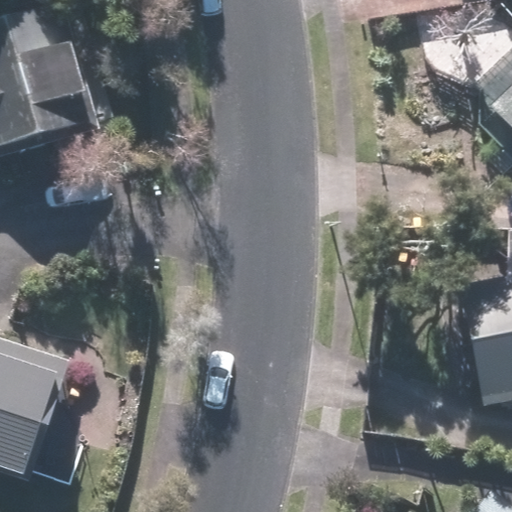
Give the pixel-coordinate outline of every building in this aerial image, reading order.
[(0,165),(89,140),(49,1),(0,15),(0,165)] [(511,105),(492,125),(511,145),(511,105)] [(511,404),(511,281),(454,293),(478,411),(511,404)] [(61,363),(0,344),(0,484),(21,491),(61,363)] [(502,511),(481,496),(469,511),(502,511)]
